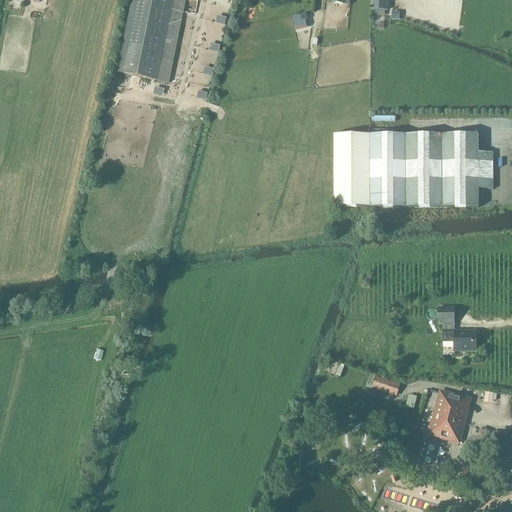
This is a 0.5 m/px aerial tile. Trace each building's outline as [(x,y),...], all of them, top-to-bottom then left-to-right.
[(131,0),(116,73),(168,84),(184,0),(131,0)] [(334,136),(334,209),(479,208),(479,190),(493,190),(493,153),(479,153),(479,135),(334,136)] [(438,309),(438,325),(454,325),(454,309),(438,309)] [(476,356),(476,332),(454,333),(454,356),(454,352),(476,352),(476,356)] [(431,430),(460,438),(470,401),(441,393),(431,430)] [(486,393),(485,400),(492,401),(493,394),(486,393)]
